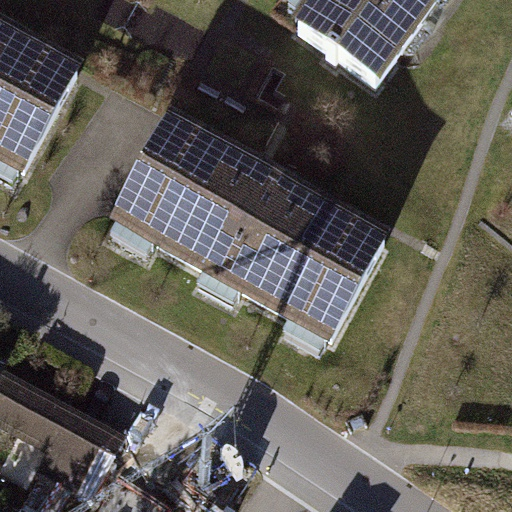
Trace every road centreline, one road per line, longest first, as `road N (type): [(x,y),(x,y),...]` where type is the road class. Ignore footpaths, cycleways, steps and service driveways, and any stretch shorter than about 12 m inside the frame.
road 1 (residential): [(0,272),(410,511)]
road 2 (track): [(511,464),(416,456),(353,473)]
